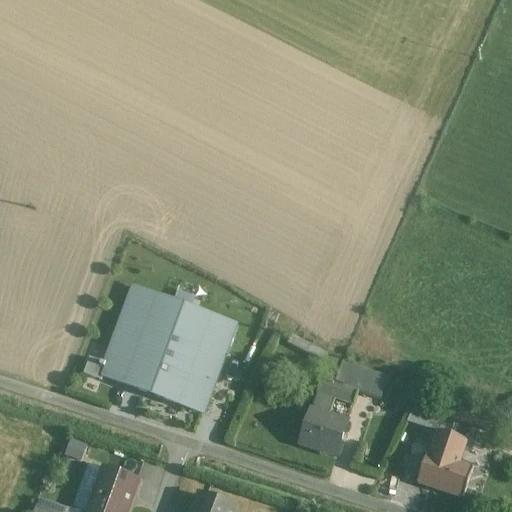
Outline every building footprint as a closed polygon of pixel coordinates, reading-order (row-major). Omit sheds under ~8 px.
[(235,329),(134,291),(124,319),(225,357),(235,329)] [(225,357),(124,319),(106,365),(107,366),(103,377),(203,415),(225,357)] [(106,365),(90,359),(84,374),(101,381),(103,377),(107,366),(106,365)] [(389,380),(341,366),(335,388),(355,394),(382,402),(389,380)] [(346,425),(327,419),(333,401),(351,406),(355,394),(335,388),(319,383),(300,450),(335,460),(346,425)] [(432,403),(420,399),(410,420),(425,424),(432,403)] [(446,407),(432,403),(425,424),(438,429),(439,429),(446,407)] [(446,407),(439,429),(438,429),(435,438),(448,442),(458,411),(446,407)] [(448,442),(435,438),(429,456),(442,461),(448,442)] [(429,456),(428,456),(419,485),(462,499),(464,496),(466,496),(466,494),(464,493),(472,470),(442,461),(429,456)] [(125,511),(136,483),(104,471),(89,511),(125,511)] [(234,511),(235,509),(200,496),(193,511),(234,511)]
